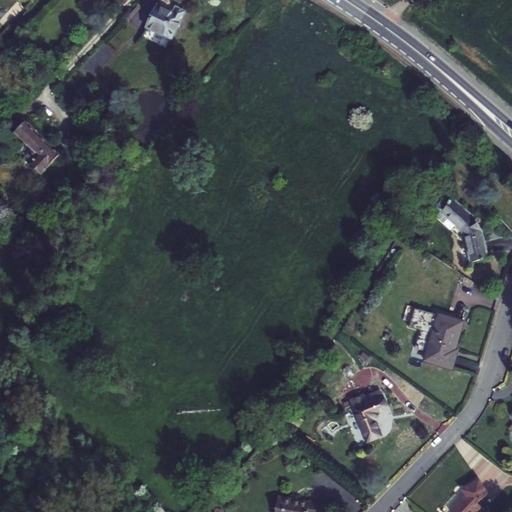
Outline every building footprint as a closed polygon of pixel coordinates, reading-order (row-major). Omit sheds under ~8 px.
[(183,14),(173,9),(170,15),(155,8),(145,29),(170,42),(183,14)] [(51,171),(63,159),(27,126),(18,136),(34,152),(28,158),(37,167),(33,171),(42,179),(51,171)] [(441,213),(444,216),(462,231),(463,235),(465,238),(466,241),(466,245),(469,264),(485,262),(482,240),(480,236),(479,231),(477,227),(474,222),(454,204),(450,209),(446,206),(441,213)] [(441,317),(427,362),(455,371),(459,359),(454,358),(456,351),(464,325),(441,317)] [(378,394),(349,407),(365,443),(377,439),(372,425),(371,423),(372,420),(373,418),(375,416),(385,412),(378,394)] [(476,482),(460,491),(464,498),(450,511),(471,511),(474,508),(473,507),(477,501),(485,498),(476,482)] [(278,501),(276,511),(322,511),(323,501),(307,500),(306,504),(278,501)]
